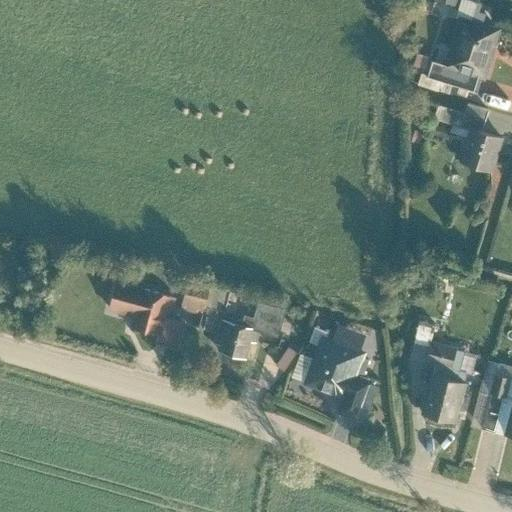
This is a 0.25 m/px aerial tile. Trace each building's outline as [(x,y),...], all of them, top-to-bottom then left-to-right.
[(494,70),(505,30),(457,17),(446,57),(494,70)] [(480,99),(482,89),(460,84),(457,93),(480,99)] [(494,169),(503,138),(473,130),(464,160),(494,169)] [(35,266),(0,257),(0,277),(30,285),(26,302),(50,308),(63,255),(40,249),(35,266)] [(180,295),(118,283),(113,309),(151,316),(149,331),(166,334),(164,346),(187,351),(194,317),(176,313),(180,295)] [(230,303),(229,288),(218,289),(219,304),(230,303)] [(249,360),(257,329),(224,320),(216,351),(249,360)] [(440,329),(424,326),(417,361),(460,370),(465,348),(437,342),(440,329)] [(369,350),(328,337),(312,387),(345,398),(339,413),(365,422),(376,387),(359,382),(369,350)] [(511,438),(511,370),(485,365),(478,399),(511,405),(511,412),(507,437),(511,438)] [(465,421),(474,384),(445,377),(435,414),(465,421)]
